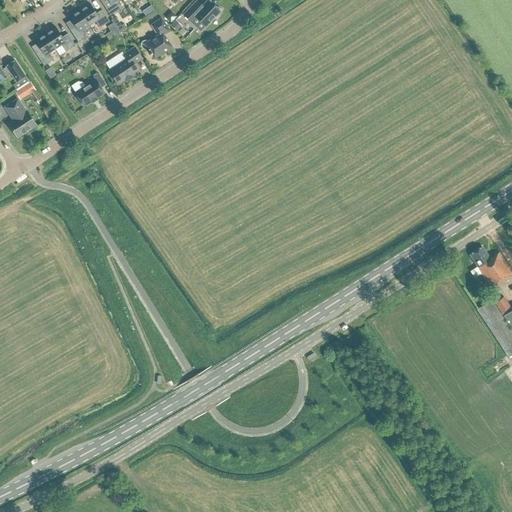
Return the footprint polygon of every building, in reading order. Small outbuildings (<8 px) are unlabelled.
[(118,0),(106,0),(102,3),(110,15),(120,9),(115,2),(118,0)] [(207,1),(202,6),(195,0),(194,0),(182,13),(191,22),(196,17),(205,26),(214,17),(216,18),(221,9),(214,6),(214,7),(207,1)] [(96,13),(89,3),(79,9),(89,25),(95,21),(99,28),(109,21),(101,10),(96,13)] [(146,15),(152,11),(148,5),(142,8),(146,15)] [(79,9),(69,16),(76,26),(70,30),(78,42),(88,36),(83,29),(89,25),(79,9)] [(152,11),(146,15),(149,19),(157,13),(155,9),(152,11)] [(157,35),(148,41),(145,41),(143,41),(141,43),(141,46),(142,48),(145,49),(147,48),(154,58),(165,51),(166,53),(173,48),(164,34),(169,31),(161,18),(150,25),(157,35)] [(176,31),(181,26),(175,20),(170,25),(176,31)] [(55,26),(45,33),(55,49),(61,45),(65,52),(75,45),(67,33),(62,37),(55,26)] [(45,33),(35,40),(41,50),(36,54),(44,66),(53,59),(49,53),(55,49),(45,33)] [(79,47),(84,56),(90,52),(85,43),(79,47)] [(142,58),(134,47),(123,54),(126,58),(108,70),(117,84),(138,71),(134,64),(142,58)] [(0,68),(0,81),(6,77),(11,74),(16,82),(25,76),(14,60),(6,66),(6,67),(1,70),(0,68)] [(105,84),(98,74),(93,77),(95,80),(75,93),(84,106),(104,93),(100,88),(105,84)] [(29,82),(14,91),(19,99),(31,92),(32,93),(31,94),(35,100),(39,97),(35,91),(34,91),(33,90),(34,90),(29,82)] [(17,136),(35,125),(26,112),(25,113),(17,100),(6,107),(12,117),(13,117),(15,119),(9,123),(17,136)] [(496,287),(511,276),(511,272),(499,253),(489,259),(481,247),(469,255),(477,266),(470,271),(474,277),(480,273),(491,290),(494,288),(495,290),(497,289),(496,287)] [(503,297),(495,302),(511,327),(511,309),(511,310),(503,297)] [(508,356),(511,353),(511,332),(490,300),(477,310),(508,356)]
